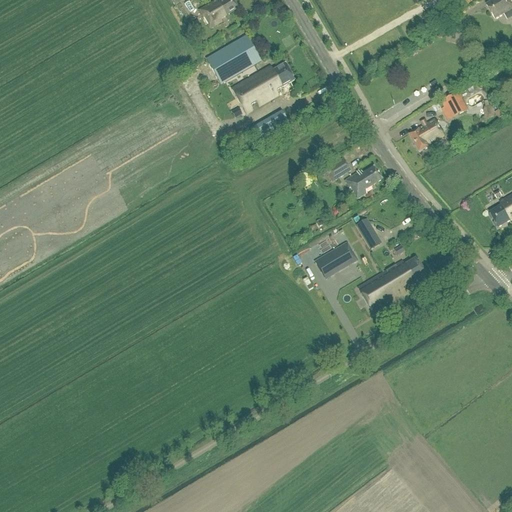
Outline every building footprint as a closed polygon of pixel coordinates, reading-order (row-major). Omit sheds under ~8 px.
[(238,10),(232,0),(224,0),(218,4),(217,1),(199,12),(209,30),(221,23),(220,21),(238,10)] [(495,20),(511,10),(511,6),(508,0),(496,0),(486,6),(495,20)] [(221,86),(260,63),(246,38),(206,61),(221,86)] [(256,105),(258,108),(278,97),(276,92),(294,82),(284,65),(272,72),(270,68),(231,91),(245,115),(252,112),(250,108),(256,105)] [(435,84),(430,87),(433,92),(439,89),(435,84)] [(442,104),(445,109),(452,105),(459,116),(465,113),(459,101),(462,100),(462,99),(459,94),(442,104)] [(279,98),(273,105),(277,108),(283,101),(279,98)] [(432,115),(441,109),(437,102),(427,109),(432,115)] [(289,127),(281,113),(250,131),(258,145),(289,127)] [(428,147),(444,137),(435,121),(409,136),(419,153),(429,148),(428,147)] [(335,182),(351,172),(343,160),(327,169),(335,182)] [(366,191),(382,181),(373,168),(362,175),(360,172),(344,182),(349,190),(350,189),(353,193),(352,194),(356,201),(366,195),(366,191)] [(497,200),(502,197),(499,192),(494,195),(497,200)] [(489,214),(498,229),(511,221),(511,196),(500,204),(502,207),(489,214)] [(379,245),(405,228),(393,211),(374,224),(376,227),(369,231),(379,245)] [(315,263),(325,281),(356,263),(346,245),(315,263)] [(402,263),(367,283),(370,289),(363,293),(375,313),(382,309),(381,306),(386,303),(388,306),(410,293),(407,288),(426,277),(415,260),(404,266),(402,263)] [(354,286),(369,278),(365,271),(350,279),(354,286)]
